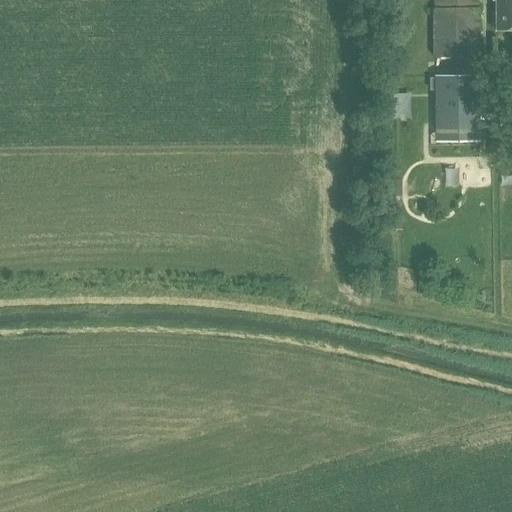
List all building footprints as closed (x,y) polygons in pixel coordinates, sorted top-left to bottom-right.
[(511,0),(495,0),(496,29),(511,28),(511,0)] [(401,57),(401,46),(384,46),(384,58),(401,57)] [(434,76),(435,142),(480,141),(479,75),(479,68),(439,69),(439,76),(434,76)] [(486,186),(486,191),(491,191),(490,167),(464,169),(465,187),(486,186)] [(400,180),(392,180),(392,196),(400,196),(400,180)] [(391,206),(391,230),(399,230),(399,206),(391,206)]
